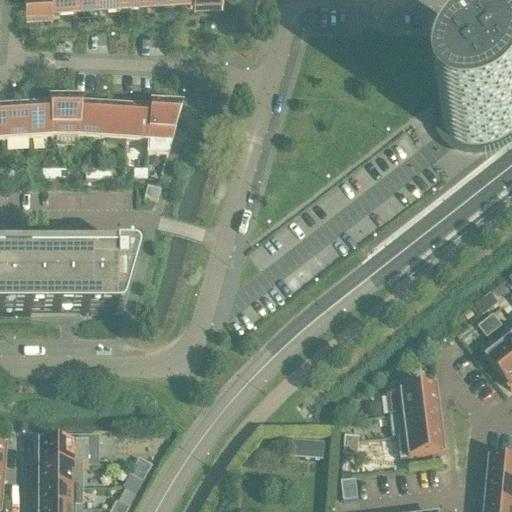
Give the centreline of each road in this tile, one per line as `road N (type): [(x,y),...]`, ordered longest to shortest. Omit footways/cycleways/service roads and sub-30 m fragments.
road 1 (residential): [(0,370),(176,366),(194,340),(221,240)]
road 2 (residential): [(221,240),(292,0)]
road 3 (residential): [(477,422),(438,361),(455,497)]
road 4 (residential): [(154,223),(0,224)]
